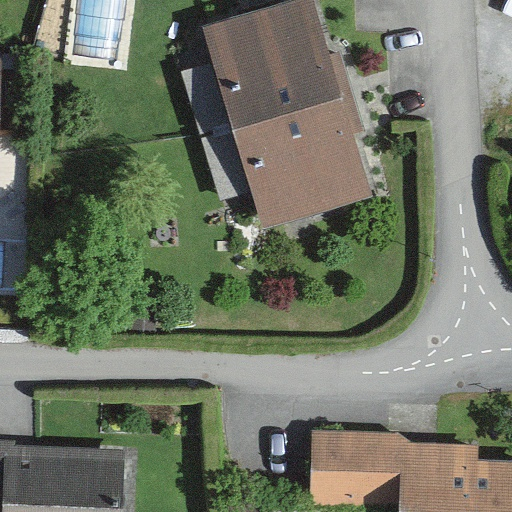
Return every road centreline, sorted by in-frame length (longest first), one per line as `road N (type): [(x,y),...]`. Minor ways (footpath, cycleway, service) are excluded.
road 1 (residential): [(0,370),(385,368),(469,338)]
road 2 (residential): [(447,0),(469,338)]
